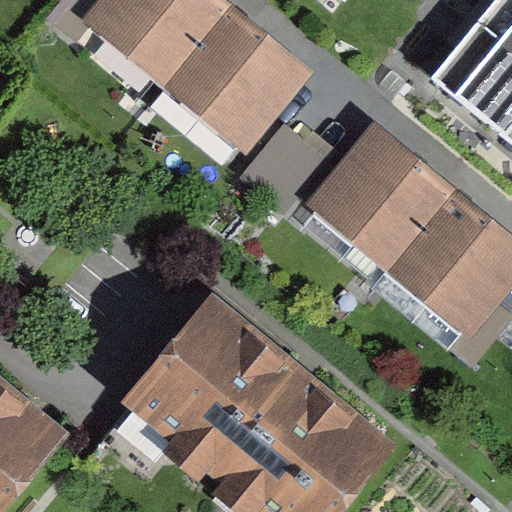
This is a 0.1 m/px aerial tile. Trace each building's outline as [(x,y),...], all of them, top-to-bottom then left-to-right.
[(232,5),(226,0),(98,0),(81,21),(162,89),(232,5)] [(511,0),(495,0),(478,22),(511,50),(511,0)] [(313,72),(232,5),(162,89),(243,156),(313,72)] [(511,50),(478,22),(432,78),(511,143),(511,50)] [(455,189),(375,124),(307,208),(387,272),(455,189)] [(511,283),(511,235),(455,189),(387,272),(468,338),(511,283)] [(342,511),(401,439),(223,297),(125,419),(242,511),(342,511)] [(0,505),(71,418),(0,361),(0,505)]
